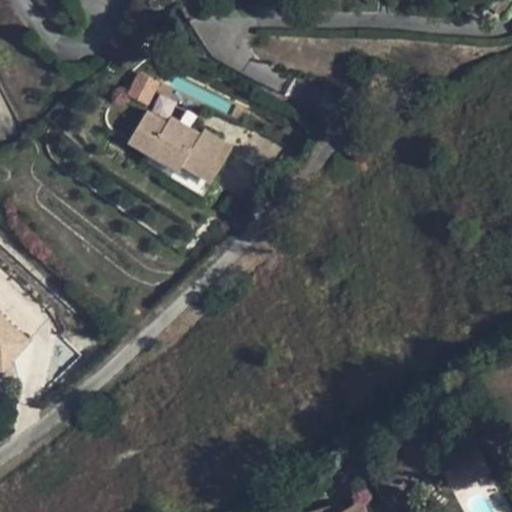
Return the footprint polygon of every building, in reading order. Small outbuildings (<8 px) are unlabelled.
[(511,10),(511,0),(491,0),(487,6),(506,19),(511,10)] [(138,75),(130,92),(147,100),(155,83),(138,75)] [(231,143),(205,128),(203,133),(172,115),(170,120),(148,108),(131,138),(153,150),(183,167),(186,163),(212,178),(231,143)] [(183,167),(153,150),(147,161),(177,178),(183,167)] [(177,178),(203,193),(212,178),(186,163),(177,178)] [(0,366),(3,369),(28,341),(0,314),(0,366)] [(480,449),(464,457),(475,479),(491,472),(480,449)] [(454,490),(475,479),(464,457),(443,467),(454,490)] [(367,511),(361,500),(340,511),(334,511),(333,506),(312,511),(367,511)]
